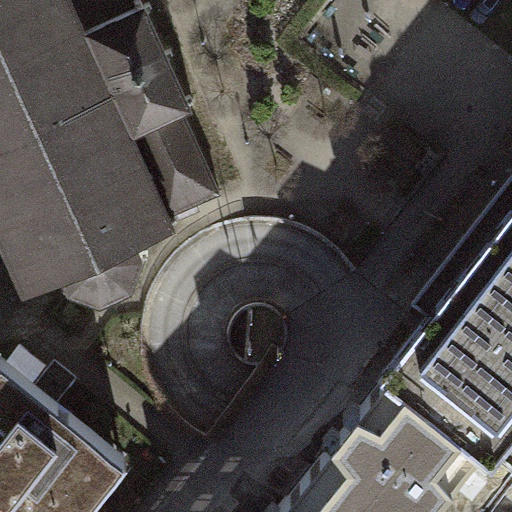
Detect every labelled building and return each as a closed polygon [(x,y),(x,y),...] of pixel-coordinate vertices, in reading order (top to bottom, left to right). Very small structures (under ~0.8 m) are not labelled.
[(148,250),(139,249),(134,239),(163,226),(167,235),(175,232),(171,223),(180,219),(176,211),(219,192),(184,112),(191,109),(188,103),(195,100),(191,93),(185,96),(168,58),(174,55),(171,48),(165,50),(147,12),(154,9),(150,2),(144,4),(142,0),(135,0),(133,1),(137,8),(84,32),(70,0),(0,0),(0,230),(2,234),(0,234),(0,243),(5,242),(22,280),(14,284),(17,291),(26,288),(30,297),(37,294),(33,284),(62,271),(67,282),(61,289),(67,294),(72,287),(95,296),(95,305),(103,305),(104,296),(125,286),(131,291),(137,286),(132,280),(140,257),(148,258),(148,250)] [(428,312),(382,371),(385,373),(480,447),(490,455),(511,426),(511,185),(505,181),(412,300),(428,312)] [(0,511),(81,511),(128,454),(80,416),(57,398),(68,384),(48,368),(37,381),(2,353),(0,355),(0,511)] [(427,511),(480,447),(385,373),(304,473),(353,511),(427,511)] [(273,511),(353,511),(304,473),(273,511)]
